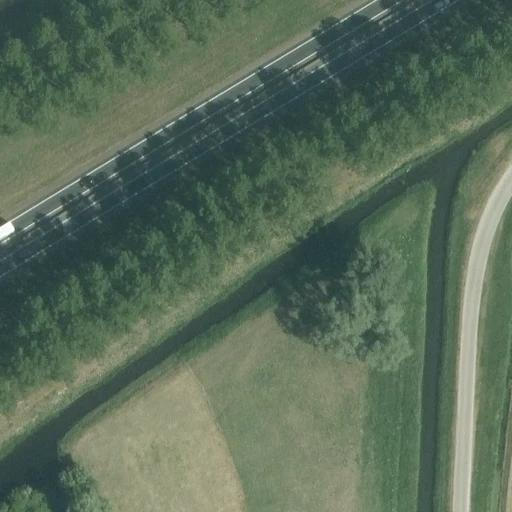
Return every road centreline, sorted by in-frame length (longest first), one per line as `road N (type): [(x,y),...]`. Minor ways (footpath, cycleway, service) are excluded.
road 1 (trunk): [(0,272),(435,0)]
road 2 (trunk): [(387,0),(0,237)]
road 3 (unclassified): [(483,237),(470,308),(460,511)]
